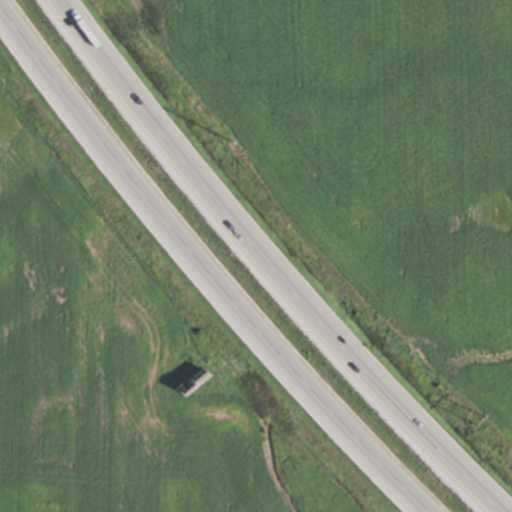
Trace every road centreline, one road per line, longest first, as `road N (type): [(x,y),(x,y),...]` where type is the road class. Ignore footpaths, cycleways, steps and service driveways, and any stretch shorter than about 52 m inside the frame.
road 1 (motorway): [(502,511),(279,279),(57,0)]
road 2 (motorway): [(0,11),(237,313),(426,511)]
